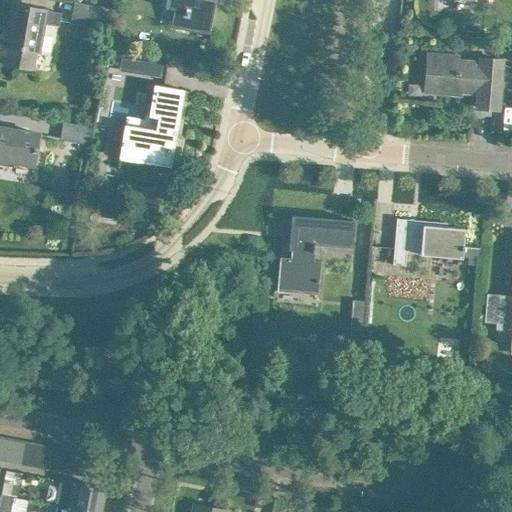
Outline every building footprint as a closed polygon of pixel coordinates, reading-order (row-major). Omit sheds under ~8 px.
[(215,0),(167,0),(166,7),(177,9),(174,27),(204,32),(209,9),(214,10),(215,0)] [(74,3),(73,4),(71,16),(89,19),(88,25),(108,29),(112,10),(74,3)] [(58,25),(60,14),(60,13),(43,10),(43,9),(12,4),(5,46),(6,46),(3,64),(33,69),(41,22),(58,25)] [(458,91),(470,92),(478,92),(476,107),(478,107),(478,106),(495,108),(500,60),(481,58),(480,63),(456,61),(456,58),(428,55),(426,77),(438,78),(437,89),(439,89),(438,94),(457,95),(458,91)] [(170,162),(178,116),(182,91),(154,86),(149,116),(157,117),(155,131),(124,126),(122,141),(120,141),(119,144),(122,145),(120,153),(170,162)] [(90,144),(93,127),(62,122),(59,139),(90,144)] [(35,152),(38,134),(24,132),(24,130),(23,130),(22,132),(0,127),(0,159),(42,167),(45,153),(35,152)] [(352,221),(351,221),(291,215),(288,250),(291,250),(290,258),(280,257),(277,291),(317,294),(320,261),(314,260),(315,244),(349,247),(352,221)] [(461,258),(463,229),(412,224),(413,220),(396,218),(392,265),(405,266),(406,244),(421,245),(420,255),(461,258)] [(511,297),(485,296),(483,322),(495,323),(495,330),(511,331),(510,345),(511,345),(511,297)] [(351,316),(350,329),(362,330),(363,317),(351,316)] [(183,335),(184,320),(183,319),(182,319),(182,318),(171,318),(170,318),(170,319),(169,319),(169,320),(168,321),(168,334),(168,335),(169,336),(170,336),(181,337),(182,337),(182,336),(183,336),(183,335)] [(0,460),(8,462),(13,439),(1,437),(0,441),(0,460)] [(20,464),(25,442),(13,439),(8,462),(20,464)] [(32,466),(36,444),(25,442),(20,464),(32,466)] [(44,468),(48,446),(36,444),(32,466),(44,468)] [(55,470),(60,448),(48,446),(44,468),(55,470)] [(67,473),(72,450),(60,448),(55,470),(67,473)] [(79,475),(84,453),(72,450),(67,473),(79,475)] [(95,455),(84,453),(79,475),(91,477),(95,455)] [(5,469),(3,480),(0,494),(9,496),(12,496),(17,472),(5,469)] [(92,511),(99,511),(104,488),(61,480),(57,506),(92,511)] [(0,511),(9,511),(12,496),(9,496),(0,494),(0,495),(0,511)]
